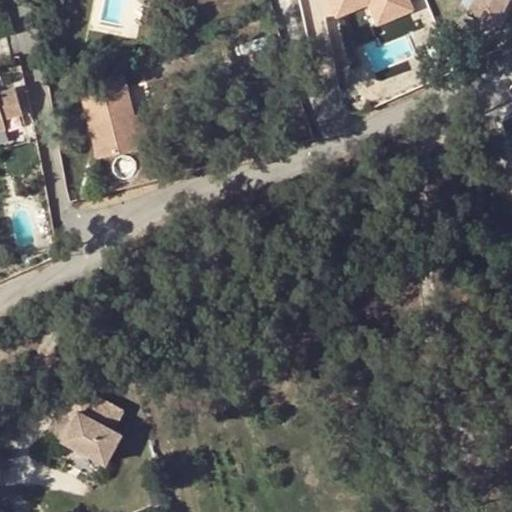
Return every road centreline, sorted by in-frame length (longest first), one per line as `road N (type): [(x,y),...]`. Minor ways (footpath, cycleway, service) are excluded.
road 1 (residential): [(73,270),(333,146)]
road 2 (residential): [(73,270),(16,0)]
road 3 (residential): [(333,146),(511,71)]
road 4 (residential): [(292,0),(333,146)]
